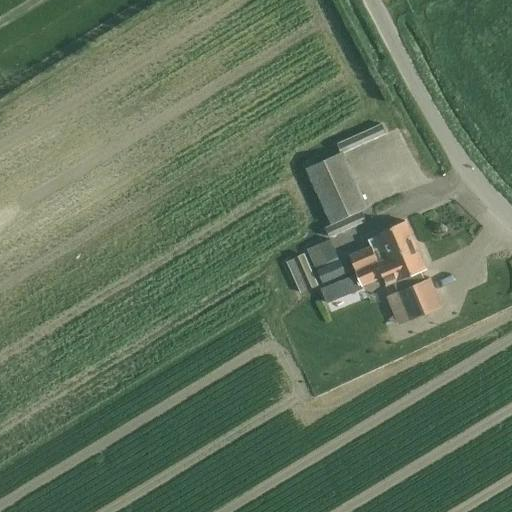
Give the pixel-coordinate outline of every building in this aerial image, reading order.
[(382,123),(339,142),(343,151),(386,132),(382,123)] [(329,222),(366,206),(343,151),(305,167),(329,222)] [(362,210),(326,226),(331,236),(366,220),(362,210)] [(349,253),(357,271),(416,245),(406,220),(378,231),(385,249),(380,251),(378,246),(373,248),(371,244),(349,253)] [(346,274),(330,239),(308,249),(324,284),(346,274)] [(388,285),(394,282),(410,319),(442,306),(431,280),(426,282),(421,271),(427,269),(416,245),(357,271),(363,285),(384,277),(388,285)] [(319,285),(305,253),(287,261),(302,293),(319,285)] [(340,285),(323,291),(329,306),(345,299),(340,285)]
